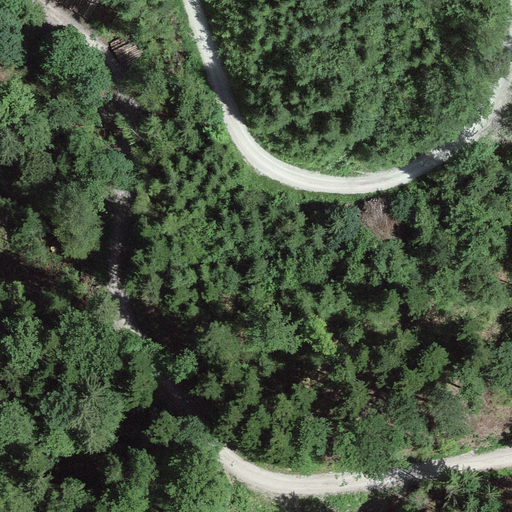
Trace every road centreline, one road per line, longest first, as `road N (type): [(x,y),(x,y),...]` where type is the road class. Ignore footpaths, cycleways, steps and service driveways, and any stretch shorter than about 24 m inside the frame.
road 1 (track): [(36,0),(121,79),(130,119),(118,305),(146,364),(221,451),(267,480),(292,484),(511,456)]
road 2 (track): [(511,29),(499,84),(447,149),(396,176),(337,184),(275,170),(240,136),(189,0)]
road 3 (track): [(308,181),(378,112),(378,0)]
